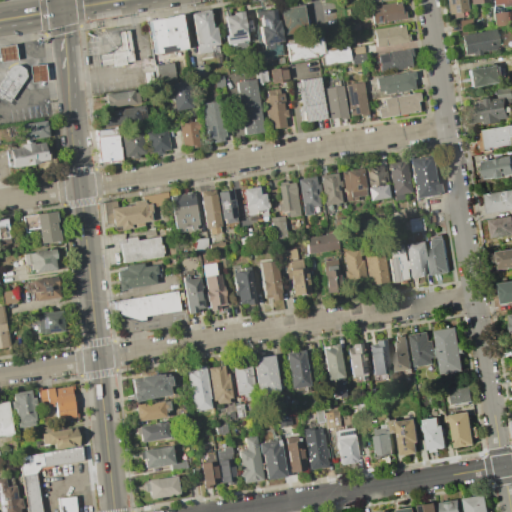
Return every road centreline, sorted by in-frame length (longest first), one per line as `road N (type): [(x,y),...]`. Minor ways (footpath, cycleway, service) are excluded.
road 1 (residential): [(426,0),(510,511)]
road 2 (residential): [(0,373),(476,297)]
road 3 (residential): [(0,200),(447,127)]
road 4 (tertiary): [(112,511),(68,78)]
road 5 (residential): [(220,511),(511,463)]
